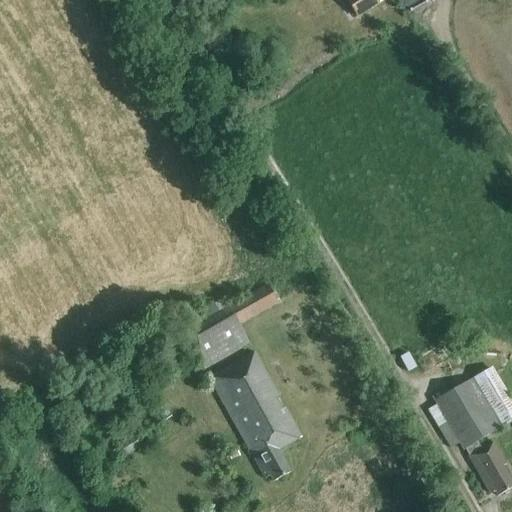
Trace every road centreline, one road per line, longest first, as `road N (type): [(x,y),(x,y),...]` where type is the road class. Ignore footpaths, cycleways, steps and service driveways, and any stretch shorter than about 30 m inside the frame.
road 1 (track): [(339,282),(472,511)]
road 2 (unclassified): [(511,171),(426,28),(428,0)]
road 3 (track): [(409,511),(346,400)]
